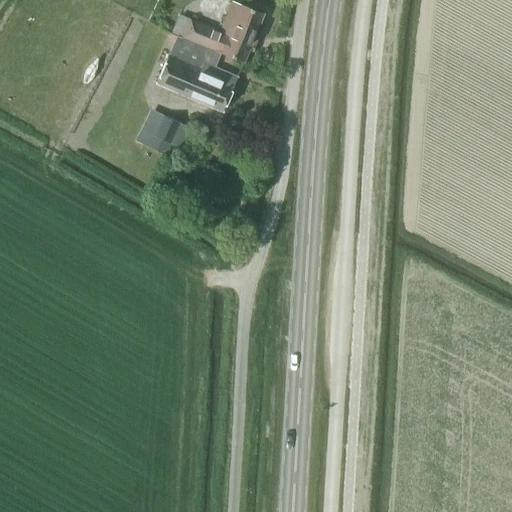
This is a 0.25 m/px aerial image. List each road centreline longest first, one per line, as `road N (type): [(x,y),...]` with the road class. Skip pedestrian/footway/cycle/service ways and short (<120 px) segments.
road 1 (unclassified): [(231,511),(243,306),(279,188),(302,0)]
road 2 (primary): [(292,511),(328,0)]
road 3 (unclassified): [(329,511),(364,0)]
